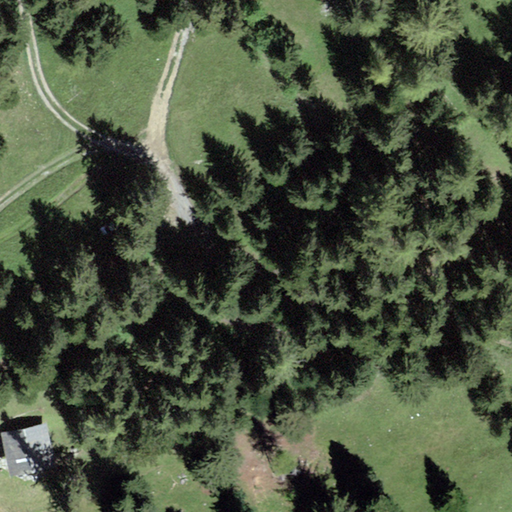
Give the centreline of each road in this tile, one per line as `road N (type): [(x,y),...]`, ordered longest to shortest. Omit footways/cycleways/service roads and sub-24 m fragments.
road 1 (track): [(511,278),(351,298),(266,277),(176,198),(154,159),(133,150),(62,159),(0,199)]
road 2 (track): [(511,346),(461,330),(120,334),(0,368)]
road 3 (track): [(133,150),(48,104),(30,77),(21,0)]
